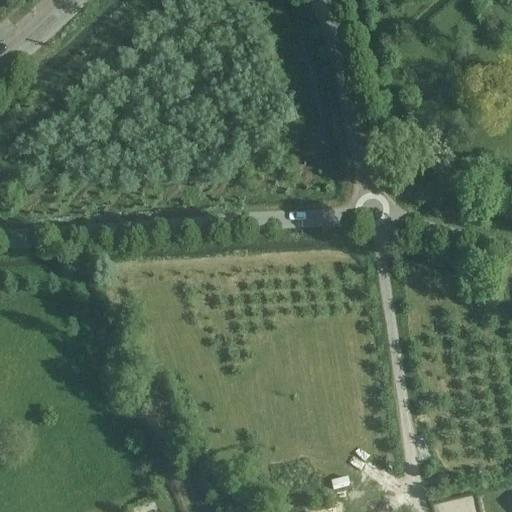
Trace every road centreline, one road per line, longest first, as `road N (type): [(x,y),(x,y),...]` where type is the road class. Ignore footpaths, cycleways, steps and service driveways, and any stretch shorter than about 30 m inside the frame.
road 1 (unclassified): [(0,238),(372,217)]
road 2 (unclassified): [(372,217),(317,0)]
road 3 (residential): [(511,251),(372,217)]
